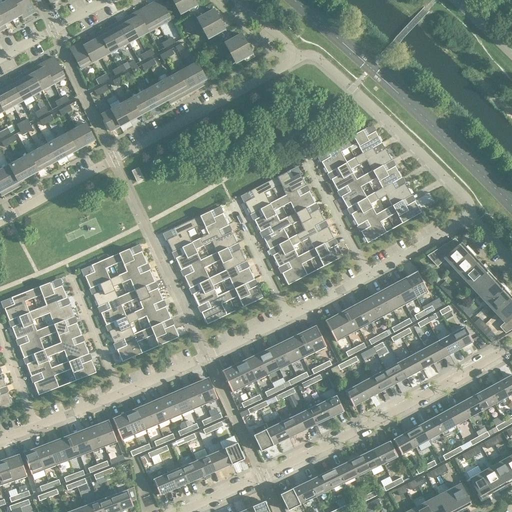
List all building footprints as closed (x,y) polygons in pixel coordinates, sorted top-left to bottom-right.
[(21,15),(12,0),(9,0),(3,3),(12,19),(20,15),(21,15)] [(28,0),(12,0),(21,15),(20,15),(22,19),(30,15),(29,13),(33,11),(34,12),(35,12),(28,0)] [(148,6),(149,8),(149,7),(159,26),(171,19),(160,0),(159,0),(160,1),(156,4),(155,2),(148,6)] [(187,10),(188,11),(192,14),(202,9),(197,5),(194,0),(172,0),(180,14),(187,10)] [(12,19),(3,3),(0,4),(0,16),(4,24),(12,19)] [(149,7),(149,8),(145,10),(144,8),(136,12),(137,14),(148,32),(159,26),(149,7)] [(207,14),(202,9),(192,14),(197,19),(208,38),(215,34),(220,39),(229,34),(224,29),(214,10),(207,14)] [(137,14),(134,16),(133,14),(127,18),(128,19),(138,37),(148,32),(137,14)] [(128,19),(125,21),(124,19),(117,23),(118,24),(119,24),(129,42),(138,37),(128,19)] [(119,24),(118,24),(115,26),(114,24),(108,28),(109,29),(119,48),(129,42),(119,24)] [(109,29),(106,31),(105,30),(98,33),(100,37),(101,37),(110,53),(119,48),(109,29)] [(234,38),(229,34),(220,39),(225,43),(236,63),(252,54),(249,48),(248,48),(246,45),(247,44),(246,44),(245,44),(243,41),(244,40),(241,34),(234,38)] [(101,37),(100,37),(92,41),(101,57),(110,53),(101,37)] [(172,37),(167,40),(170,45),(175,42),(172,37)] [(170,45),(167,40),(162,43),(165,48),(170,45)] [(92,41),(84,46),(93,62),(101,57),(92,41)] [(81,69),(93,62),(84,46),(82,42),(75,46),(76,48),(72,50),(71,48),(70,49),(81,69)] [(184,49),(181,44),(175,47),(178,52),(184,49)] [(151,49),(146,51),(149,57),(154,54),(151,49)] [(174,54),(171,49),(166,52),(169,57),(174,54)] [(149,57),(146,51),(141,54),(144,60),(149,57)] [(169,57),(166,52),(160,55),(163,60),(169,57)] [(42,64),(43,66),(43,65),(53,84),(65,77),(54,57),(53,58),(54,59),(50,62),(49,60),(42,64)] [(156,64),(153,59),(147,62),(150,67),(156,64)] [(128,63),(130,67),(131,69),(137,66),(134,60),(128,63)] [(150,67),(147,62),(142,65),(145,70),(150,67)] [(208,83),(197,63),(187,68),(197,86),(197,87),(198,88),(204,85),(203,83),(206,81),(207,83),(208,83)] [(123,64),(117,67),(120,72),(126,70),(123,64)] [(43,65),(43,66),(39,68),(38,66),(30,70),(31,72),(41,90),(53,84),(43,65)] [(140,72),(137,66),(131,69),(135,75),(140,72)] [(120,72),(117,67),(112,70),(115,75),(120,72)] [(197,86),(187,68),(178,73),(188,92),(187,92),(188,93),(195,90),(194,88),(197,87),(197,86)] [(31,72),(28,74),(27,72),(21,76),(22,77),(32,95),(41,90),(31,72)] [(106,73),(101,76),(104,82),(109,79),(106,73)] [(188,92),(178,73),(168,78),(178,97),(179,99),(185,95),(184,94),(187,92),(188,92)] [(127,80),(124,75),(119,78),(121,83),(127,80)] [(104,82),(101,76),(95,79),(98,85),(104,82)] [(22,77),(18,79),(18,77),(11,81),(12,82),(22,101),(32,95),(22,77)] [(121,83),(119,78),(112,81),(115,86),(121,83)] [(178,97),(168,78),(159,84),(168,100),(167,100),(169,104),(176,100),(175,99),(178,97)] [(12,82),(9,84),(8,82),(2,86),(3,87),(13,106),(22,101),(12,82)] [(168,100),(159,84),(149,89),(158,105),(167,100),(168,100)] [(108,90),(106,85),(100,88),(102,93),(108,90)] [(3,87),(0,88),(0,104),(4,111),(13,106),(3,87)] [(102,93),(100,88),(94,91),(97,96),(102,93)] [(158,105),(149,89),(140,94),(149,110),(158,105)] [(149,110),(140,94),(130,99),(139,115),(149,110)] [(66,95),(61,98),(64,103),(69,100),(66,95)] [(64,103),(61,98),(55,101),(58,107),(64,103)] [(139,115),(130,99),(121,104),(130,121),(139,115)] [(72,110),(69,104),(64,107),(67,113),(72,110)] [(130,121),(121,104),(111,109),(120,126),(130,121)] [(45,107),(40,110),(43,115),(48,112),(45,107)] [(67,113),(64,107),(59,110),(62,116),(67,113)] [(120,126),(111,109),(101,115),(110,131),(120,126)] [(43,115),(40,110),(35,112),(37,118),(43,115)] [(53,120),(50,115),(45,118),(48,123),(53,120)] [(48,123),(45,118),(40,121),(43,126),(48,123)] [(27,119),(22,122),(25,127),(30,124),(27,119)] [(25,127),(22,122),(16,125),(19,130),(25,127)] [(86,123),(76,129),(85,145),(95,140),(86,123)] [(33,129),(30,124),(25,127),(28,132),(33,129)] [(7,127),(2,130),(5,136),(10,133),(7,127)] [(28,132),(25,127),(19,130),(22,135),(28,132)] [(85,145),(76,129),(66,134),(75,150),(85,145)] [(366,136),(363,130),(345,140),(349,148),(357,143),(362,153),(363,153),(373,148),(382,143),(381,141),(382,141),(379,136),(378,137),(375,131),(366,136)] [(75,150),(66,134),(57,139),(66,156),(75,150)] [(16,141),(13,135),(7,138),(10,144),(16,141)] [(10,144),(7,138),(1,142),(4,147),(10,144)] [(66,156),(57,139),(47,144),(56,161),(66,156)] [(349,148),(345,140),(327,150),(330,157),(321,162),(325,167),(324,168),(326,172),(327,172),(328,173),(337,168),(347,162),(341,152),(349,148)] [(56,161),(47,144),(38,150),(47,166),(56,161)] [(363,153),(362,153),(355,157),(359,165),(367,161),(372,170),(372,171),(383,165),(392,160),(391,159),(392,158),(389,154),(388,154),(385,149),(376,154),(373,148),(363,153)] [(47,166),(38,150),(28,155),(37,171),(47,166)] [(37,171),(28,155),(19,160),(28,176),(37,171)] [(359,165),(355,157),(347,162),(337,168),(340,174),(331,179),(334,185),(336,190),(337,189),(338,191),(347,186),(347,185),(357,180),(356,179),(351,169),(359,165)] [(28,176),(19,160),(9,165),(18,181),(19,181),(28,176)] [(18,181),(9,165),(0,170),(10,189),(14,187),(14,188),(21,185),(19,181),(18,181)] [(372,171),(372,170),(364,175),(369,182),(377,178),(382,188),(392,182),(393,183),(402,178),(401,176),(399,171),(398,172),(395,166),(386,171),(383,165),(372,171)] [(143,179),(138,168),(132,171),(137,182),(143,179)] [(10,189),(0,170),(0,193),(1,196),(2,195),(1,194),(4,192),(5,194),(11,190),(10,189)] [(291,178),(287,172),(269,181),(273,189),(281,185),(286,195),(297,190),(306,185),(305,184),(306,183),(304,179),(303,179),(300,173),(291,178)] [(369,182),(364,175),(356,179),(357,180),(347,185),(347,186),(350,191),(341,197),(344,202),(344,203),(346,207),(347,207),(348,208),(357,203),(356,203),(367,197),(366,197),(361,187),(369,182)] [(273,189),(269,181),(251,191),(254,197),(245,202),(248,208),(247,208),(249,213),(250,212),(251,214),(260,209),(270,203),(265,193),(273,189)] [(382,188),(374,192),(378,200),(386,195),(392,205),(392,206),(402,200),(411,195),(411,193),(409,189),(408,189),(405,183),(396,188),(393,183),(392,182),(382,188)] [(286,195),(278,199),(282,207),(290,202),(295,213),(296,213),(306,207),(306,208),(315,203),(314,201),(315,201),(313,197),(312,197),(309,191),(300,196),(297,190),(286,195)] [(378,200),(374,192),(366,197),(367,197),(356,203),(357,203),(360,209),(351,214),(354,220),(353,220),(356,224),(357,224),(357,226),(367,221),(366,220),(376,214),(371,204),(378,200)] [(282,207),(278,199),(270,203),(260,209),(263,215),(254,220),(257,226),(256,226),(259,230),(260,232),(269,227),(280,221),(279,221),(274,211),(282,207)] [(392,206),(392,205),(384,210),(388,217),(396,213),(402,223),(401,223),(402,224),(421,213),(420,211),(421,210),(419,206),(418,206),(415,201),(406,206),(402,200),(392,206)] [(296,213),(295,213),(287,217),(291,224),(299,220),(305,230),(305,231),(315,225),(315,226),(324,221),(324,219),(322,214),(321,215),(318,209),(309,214),(306,208),(306,207),(296,213)] [(388,217),(384,210),(376,214),(366,220),(367,221),(370,226),(361,231),(364,237),(363,237),(366,242),(366,241),(367,243),(387,232),(387,231),(386,232),(380,222),(388,217)] [(213,218),(210,211),(191,220),(195,228),(203,224),(208,234),(219,229),(219,230),(228,225),(228,224),(228,223),(226,219),(225,219),(223,213),(213,218)] [(291,224),(287,217),(279,221),(280,221),(269,227),(272,233),(263,238),(266,243),(266,244),(268,248),(269,248),(270,249),(279,245),(279,244),(289,239),(283,229),(291,224)] [(195,228),(191,220),(173,229),(176,235),(167,240),(169,246),(171,251),(172,250),(172,252),(182,248),(182,247),(192,242),(187,232),(195,228)] [(305,231),(305,230),(297,234),(301,242),(309,238),(314,248),(324,243),(325,243),(334,239),(333,237),(334,237),(331,232),(328,227),(318,231),(315,226),(315,225),(305,231)] [(208,234),(200,238),(204,246),(212,242),(217,252),(227,247),(228,248),(237,243),(236,242),(237,241),(235,237),(234,237),(231,231),(222,236),(219,230),(219,229),(208,234)] [(301,242),(297,234),(289,239),(279,244),(279,245),(282,250),(273,255),(276,261),(275,261),(277,266),(278,266),(279,267),(288,262),(298,257),(298,256),(293,246),(301,242)] [(204,246),(200,238),(192,242),(182,247),(182,248),(185,253),(175,258),(178,264),(177,264),(180,269),(180,268),(181,270),(190,266),(190,265),(201,260),(196,250),(204,246)] [(445,258),(446,259),(454,267),(471,251),(467,246),(466,247),(461,242),(459,244),(454,239),(428,256),(437,266),(445,258)] [(314,248),(306,252),(310,260),(318,256),(323,266),(323,267),(343,256),(342,255),(343,254),(341,250),(340,250),(337,244),(328,249),(325,243),(324,243),(314,248)] [(217,252),(209,256),(212,264),(221,260),(226,270),(236,265),(236,266),(246,261),(245,260),(246,259),(243,255),(240,249),(230,254),(228,248),(227,247),(217,252)] [(132,255),(129,249),(110,257),(114,265),(122,261),(127,272),(137,267),(137,268),(147,264),(146,262),(147,262),(145,257),(144,257),(142,251),(132,255)] [(475,255),(471,251),(454,267),(462,276),(479,261),(474,256),(475,255)] [(310,260),(306,252),(298,256),(298,257),(288,262),(291,268),(282,273),(285,279),(284,279),(286,284),(287,283),(288,285),(308,275),(308,274),(307,274),(302,264),(310,260)] [(212,264),(209,256),(201,260),(190,265),(190,266),(193,272),(184,276),(187,282),(186,282),(188,287),(189,286),(190,288),(199,284),(199,283),(209,278),(204,268),(212,264)] [(114,265),(110,257),(91,265),(94,272),(85,276),(87,282),(89,287),(90,288),(100,284),(99,284),(110,279),(105,268),(114,265)] [(483,266),(479,261),(462,276),(471,286),(489,269),(485,265),(483,266)] [(226,270),(217,274),(221,282),(229,278),(234,288),(245,283),(245,284),(254,279),(253,278),(254,277),(252,273),(251,273),(248,267),(239,272),(236,266),(236,265),(226,270)] [(127,272),(118,275),(122,283),(130,280),(135,290),(145,286),(155,282),(154,280),(155,280),(153,275),(152,276),(150,270),(140,274),(137,268),(137,267),(127,272)] [(493,273),(489,269),(471,286),(480,295),(496,279),(491,275),(493,273)] [(221,282),(217,274),(209,278),(199,283),(199,284),(202,290),(193,294),(195,300),(197,305),(198,305),(198,306),(208,302),(207,301),(218,296),(213,286),(221,282)] [(428,292),(419,274),(407,281),(416,298),(428,292)] [(436,274),(432,278),(436,282),(440,278),(436,274)] [(122,283),(118,275),(110,279),(99,284),(100,284),(102,290),(93,294),(95,300),(95,301),(97,305),(98,307),(108,303),(107,302),(118,298),(118,297),(113,287),(122,283)] [(500,284),(496,279),(480,295),(488,304),(506,287),(502,283),(500,284)] [(416,298),(407,281),(395,287),(405,305),(416,298)] [(445,281),(440,286),(445,292),(451,287),(445,281)] [(52,289),(50,282),(30,290),(34,298),(42,295),(46,305),(46,306),(57,301),(57,302),(67,298),(66,296),(67,296),(65,291),(64,292),(62,285),(52,289)] [(234,288),(226,292),(230,300),(238,296),(243,306),(242,307),(243,307),(263,298),(262,296),(263,295),(261,291),(260,291),(257,285),(248,290),(245,284),(245,283),(234,288)] [(135,290),(126,294),(130,302),(138,298),(142,308),(143,309),(153,304),(163,300),(162,299),(163,298),(161,294),(160,294),(158,288),(148,292),(145,286),(135,290)] [(405,305),(395,287),(384,293),(394,311),(405,305)] [(456,293),(451,287),(445,292),(451,298),(456,293)] [(510,292),(506,287),(488,304),(497,313),(511,298),(511,296),(509,293),(510,292)] [(34,298),(30,290),(11,297),(14,304),(4,308),(7,314),(6,315),(8,319),(9,321),(19,317),(29,312),(25,301),(34,298)] [(394,311),(384,293),(382,290),(371,296),(382,317),(394,311)] [(230,300),(226,292),(218,296),(207,301),(208,302),(211,308),(201,312),(204,318),(203,318),(205,323),(206,323),(207,324),(227,315),(227,314),(221,304),(230,300)] [(130,302),(126,294),(118,297),(118,298),(107,302),(108,303),(110,309),(101,313),(103,319),(105,324),(105,323),(106,325),(116,321),(115,321),(126,316),(121,305),(130,302)] [(382,317),(371,296),(365,299),(367,302),(361,305),(371,323),(382,317)] [(511,298),(497,313),(505,322),(500,327),(506,332),(511,328),(511,298)] [(462,299),(457,304),(463,310),(468,305),(462,299)] [(46,306),(46,305),(38,309),(41,317),(49,313),(53,324),(54,324),(64,320),(74,317),(73,315),(74,315),(72,310),(69,304),(60,308),(57,302),(57,301),(46,306)] [(143,309),(142,308),(134,312),(138,320),(146,316),(150,327),(151,327),(161,322),(161,323),(171,319),(170,317),(171,317),(169,312),(168,312),(166,306),(156,310),(153,304),(143,309)] [(371,323),(361,305),(350,311),(359,329),(371,323)] [(474,312),(468,305),(463,310),(468,317),(474,312)] [(432,306),(423,311),(425,315),(434,310),(432,306)] [(451,310),(448,306),(439,311),(442,315),(451,310)] [(348,308),(342,311),(344,315),(339,318),(348,335),(359,329),(350,311),(348,308)] [(41,317),(38,309),(29,312),(19,317),(21,323),(12,327),(14,333),(13,333),(15,338),(16,338),(16,339),(26,336),(26,335),(37,331),(32,320),(41,317)] [(425,315),(423,311),(414,315),(417,320),(425,315)] [(138,320),(134,312),(126,316),(115,321),(116,321),(118,327),(109,331),(111,337),(113,342),(114,343),(124,339),(123,339),(134,334),(129,324),(138,320)] [(437,318),(435,313),(426,318),(429,323),(437,318)] [(348,335),(339,318),(337,314),(331,317),(332,321),(327,324),(336,342),(348,335)] [(409,318),(400,323),(403,328),(411,323),(409,318)] [(429,323),(426,318),(417,323),(420,328),(429,323)] [(479,318),(474,323),(480,329),(485,324),(479,318)] [(54,324),(53,324),(45,327),(48,335),(57,332),(61,343),(72,339),(81,335),(81,334),(82,333),(80,329),(79,329),(77,323),(67,327),(64,320),(54,324)] [(151,327),(150,327),(142,330),(146,338),(154,335),(159,345),(158,346),(179,337),(178,335),(179,335),(177,330),(176,331),(173,325),(164,329),(161,323),(161,322),(151,327)] [(403,328),(400,323),(391,328),(394,332),(403,328)] [(491,330),(485,324),(480,329),(485,335),(491,330)] [(316,325),(304,331),(314,352),(326,347),(316,325)] [(48,335),(45,327),(37,331),(26,335),(26,336),(28,342),(19,345),(21,352),(20,352),(22,357),(23,356),(24,358),(33,354),(44,350),(44,349),(40,339),(48,335)] [(464,327),(452,334),(460,350),(461,350),(460,349),(473,342),(464,327)] [(411,332),(408,328),(400,333),(402,337),(411,332)] [(146,338),(142,330),(134,334),(123,339),(124,339),(126,345),(117,349),(119,355),(119,356),(121,360),(122,362),(143,353),(143,352),(142,353),(137,342),(146,338)] [(314,352),(304,331),(292,337),(294,340),(303,358),(314,352)] [(386,331),(377,335),(380,340),(389,335),(386,331)] [(402,337),(400,333),(391,338),(393,342),(402,337)] [(460,350),(452,334),(436,342),(440,350),(445,347),(450,355),(449,354),(460,349),(460,350)] [(380,340),(377,335),(369,340),(371,345),(380,340)] [(61,343),(52,346),(55,354),(64,351),(68,361),(79,357),(79,358),(89,354),(88,352),(89,352),(87,347),(86,347),(84,341),(74,345),(72,339),(61,343)] [(303,358),(294,340),(282,346),(291,364),(303,358)] [(384,347),(382,342),(373,347),(376,351),(384,347)] [(440,350),(436,342),(425,348),(434,364),(434,363),(449,354),(450,356),(450,355),(445,347),(440,350)] [(363,343),(354,347),(357,352),(366,347),(363,343)] [(55,354),(52,346),(44,349),(44,350),(33,354),(36,360),(26,364),(29,370),(28,370),(30,375),(31,377),(41,373),(41,372),(51,368),(47,357),(55,354)] [(291,364),(282,346),(271,352),(279,369),(291,364)] [(357,352),(354,347),(346,352),(348,357),(357,352)] [(376,351),(373,347),(364,351),(360,354),(364,361),(377,354),(376,351)] [(434,364),(425,348),(409,356),(413,364),(419,361),(423,370),(423,369),(433,363),(433,364),(434,364)] [(279,369),(271,352),(259,357),(268,375),(279,369)] [(358,361),(356,356),(347,361),(349,365),(358,361)] [(413,364),(409,356),(399,362),(407,378),(407,377),(422,369),(423,370),(419,361),(413,364)] [(68,361),(60,364),(63,372),(71,369),(76,380),(75,380),(75,381),(96,373),(95,371),(96,370),(94,366),(91,360),(82,364),(79,358),(79,357),(68,361)] [(268,375),(259,357),(247,363),(256,381),(268,375)] [(329,360),(320,365),(323,370),(332,365),(329,360)] [(349,365),(347,361),(338,365),(340,370),(349,365)] [(407,378),(399,362),(383,371),(387,379),(392,376),(397,384),(396,383),(406,377),(407,378)] [(256,381),(247,363),(236,368),(244,386),(256,381)] [(63,372),(60,364),(51,368),(41,372),(41,373),(43,379),(33,383),(36,389),(35,389),(37,394),(38,393),(38,395),(59,387),(59,386),(59,387),(54,376),(63,372)] [(323,370),(320,365),(311,369),(314,374),(323,370)] [(244,386),(236,368),(224,374),(232,392),(244,386)] [(387,379),(383,371),(372,376),(381,393),(381,391),(396,383),(396,384),(397,384),(392,376),(387,379)] [(306,372),(297,376),(299,381),(308,377),(306,372)] [(511,374),(500,381),(499,381),(499,380),(508,396),(511,393),(511,374)] [(322,379),(319,375),(311,379),(313,384),(322,379)] [(299,381),(297,376),(288,381),(290,385),(299,381)] [(381,393),(372,376),(356,385),(360,393),(366,390),(370,398),(371,398),(370,397),(380,392),(381,393)] [(313,384),(311,379),(302,383),(304,388),(313,384)] [(508,396),(499,380),(499,381),(484,390),(483,389),(488,397),(493,394),(497,402),(508,396)] [(218,399),(210,381),(197,386),(205,404),(218,399)] [(196,382),(189,385),(191,389),(185,391),(193,409),(205,404),(197,386),(196,382)] [(283,383),(274,388),(276,392),(285,388),(283,383)] [(360,393),(356,385),(345,391),(353,406),(370,397),(370,398),(366,390),(360,393)] [(184,387),(177,390),(179,394),(174,396),(181,414),(193,409),(185,391),(184,387)] [(276,392),(274,388),(265,392),(267,397),(276,392)] [(295,392),(293,388),(284,392),(286,397),(295,392)] [(488,397),(483,389),(483,390),(473,396),(473,395),(472,395),(481,411),(497,402),(493,394),(488,397)] [(0,409),(12,405),(12,403),(11,398),(10,398),(8,392),(0,395),(0,409)] [(181,414),(174,396),(172,392),(166,395),(167,399),(162,401),(170,420),(181,414)] [(286,397),(284,392),(275,396),(277,401),(286,397)] [(259,395),(250,399),(253,403),(262,399),(259,395)] [(481,411),(472,395),(473,396),(457,404),(457,403),(461,412),(466,409),(471,417),(481,411)] [(336,396),(319,404),(323,412),(328,409),(333,418),(332,416),(343,411),(336,396)] [(160,398),(154,400),(155,404),(150,406),(158,425),(170,420),(162,401),(160,398)] [(253,403),(250,399),(241,403),(243,408),(253,403)] [(268,405),(266,401),(257,405),(259,410),(268,405)] [(461,412),(457,403),(456,403),(457,404),(447,410),(446,409),(455,425),(471,417),(466,409),(461,412)] [(323,412),(319,404),(308,409),(316,425),(317,425),(316,424),(332,417),(332,418),(333,418),(328,409),(323,412)] [(259,410),(257,405),(248,409),(250,414),(259,410)] [(158,425),(150,406),(138,411),(146,430),(158,425)] [(316,425),(308,409),(292,417),(296,425),(301,422),(306,431),(305,429),(316,425),(316,426),(316,425)] [(455,425),(446,409),(446,410),(431,419),(430,418),(435,426),(440,423),(444,431),(455,425)] [(146,430),(138,411),(126,417),(134,435),(146,430)] [(124,413),(112,418),(122,440),(134,435),(126,417),(124,413)] [(220,413),(211,417),(213,422),(222,417),(220,413)] [(213,422),(211,417),(202,421),(204,426),(213,422)] [(265,423),(268,428),(265,430),(269,438),(274,435),(279,444),(278,443),(289,438),(289,439),(289,438),(281,422),(279,417),(265,423)] [(296,425),(292,417),(281,422),(289,438),(290,438),(289,437),(305,430),(305,431),(306,431),(301,422),(296,425)] [(435,426),(430,418),(430,419),(420,424),(420,423),(420,424),(428,440),(444,431),(440,423),(435,426)] [(223,426),(221,421),(212,425),(214,430),(223,426)] [(507,426),(504,422),(495,427),(498,431),(507,426)] [(117,442),(110,423),(97,428),(104,447),(117,442)] [(196,423),(187,427),(189,432),(198,428),(196,423)] [(97,428),(96,424),(89,427),(91,431),(85,433),(92,451),(104,447),(97,428)] [(428,440),(420,424),(419,424),(420,425),(405,433),(404,432),(408,441),(414,438),(418,445),(428,440)] [(214,430),(212,425),(203,429),(205,434),(214,430)] [(189,432),(187,427),(178,431),(180,436),(189,432)] [(269,438),(265,430),(254,435),(261,451),(278,443),(278,444),(279,444),(274,435),(269,438)] [(487,431),(478,436),(481,441),(489,436),(487,431)] [(408,441),(404,432),(403,432),(404,433),(393,439),(401,454),(418,445),(414,438),(408,441)] [(92,451),(85,433),(73,437),(80,456),(92,451)] [(196,438),(194,433),(184,437),(187,442),(196,438)] [(172,434),(163,438),(165,442),(174,438),(172,434)] [(502,441),(499,434),(491,438),(495,445),(502,441)] [(481,441),(478,436),(469,441),(472,446),(481,441)] [(80,456),(73,437),(61,442),(68,461),(80,456)] [(187,442),(184,437),(175,441),(177,446),(187,442)] [(165,442),(163,438),(154,441),(156,446),(165,442)] [(495,445),(491,438),(484,442),(487,449),(495,445)] [(390,441),(373,449),(373,448),(372,448),(377,457),(382,454),(386,462),(397,457),(390,441)] [(68,461),(61,442),(49,447),(56,465),(68,461)] [(47,443),(41,445),(42,449),(37,451),(44,470),(56,465),(49,447),(47,443)] [(237,443),(220,450),(223,459),(229,456),(232,465),(233,465),(232,464),(244,459),(237,443)] [(149,444),(139,448),(141,452),(151,448),(149,444)] [(168,450),(166,445),(157,449),(159,454),(168,450)] [(460,446),(451,451),(454,455),(463,451),(460,446)] [(480,453),(476,446),(469,450),(473,457),(480,453)] [(35,448),(23,452),(31,475),(44,470),(37,451),(35,448)] [(141,452),(139,448),(130,451),(132,456),(141,452)] [(377,457),(372,448),(373,449),(362,454),(362,453),(370,470),(386,462),(382,454),(377,457)] [(159,454),(157,449),(148,453),(150,458),(159,454)] [(223,459),(220,450),(209,455),(216,472),(216,471),(232,464),(232,465),(229,456),(223,459)] [(473,457),(469,450),(462,454),(465,461),(473,457)] [(454,455),(451,451),(443,456),(445,460),(454,455)] [(370,470),(362,453),(361,454),(362,455),(346,462),(346,461),(345,461),(350,470),(355,467),(359,475),(370,470)] [(19,454),(12,456),(13,460),(8,462),(14,481),(27,477),(19,454)] [(216,472),(209,455),(192,462),(196,470),(201,468),(205,477),(205,476),(215,471),(216,472)] [(109,460),(111,465),(121,461),(119,456),(109,460)] [(434,460),(425,465),(427,469),(436,465),(434,460)] [(511,481),(511,475),(504,460),(493,467),(505,488),(510,485),(509,483),(511,481)] [(107,461),(97,464),(99,469),(109,466),(107,461)] [(350,470),(345,461),(346,462),(335,468),(335,466),(335,467),(343,483),(359,475),(355,467),(350,470)] [(14,481),(8,462),(0,464),(0,479),(2,485),(14,481)] [(196,470),(192,462),(181,467),(188,484),(189,484),(188,483),(204,476),(205,477),(201,468),(196,470)] [(99,469),(97,464),(88,468),(90,473),(99,469)] [(448,470),(445,464),(437,468),(441,474),(448,470)] [(427,469),(425,465),(416,470),(418,474),(427,469)] [(188,484),(181,467),(165,474),(168,482),(174,480),(177,489),(178,489),(177,488),(188,483),(188,484)] [(343,483),(335,467),(334,467),(335,468),(319,476),(318,474),(318,475),(322,483),(328,480),(332,488),(343,483)] [(505,488),(493,467),(482,473),(493,492),(499,489),(499,491),(505,488)] [(114,472),(112,468),(103,471),(105,476),(114,472)] [(441,474),(437,468),(430,472),(433,478),(441,474)] [(83,470),(73,474),(75,479),(84,475),(83,470)] [(105,476),(103,471),(94,475),(95,480),(105,476)] [(493,492),(482,473),(470,479),(478,494),(477,494),(481,501),(488,497),(487,496),(493,492)] [(75,479),(73,474),(64,477),(66,482),(75,479)] [(168,482),(165,474),(153,479),(160,495),(177,488),(177,489),(174,480),(168,482)] [(322,483),(318,475),(319,476),(308,481),(308,480),(307,480),(316,496),(332,488),(328,480),(322,483)] [(426,482),(422,476),(415,479),(418,486),(426,482)] [(401,477),(392,482),(394,486),(403,482),(401,477)] [(86,483),(84,478),(75,482),(77,487),(86,483)] [(58,479),(48,483),(50,488),(60,484),(58,479)] [(418,486),(415,479),(407,483),(411,490),(418,486)] [(316,496),(307,480),(308,481),(292,489),(292,488),(291,488),(295,496),(301,494),(305,502),(316,496)] [(77,487),(75,482),(66,485),(68,490),(77,487)] [(394,486),(392,482),(383,486),(386,491),(394,486)] [(50,488),(48,483),(39,487),(41,491),(50,488)] [(461,484),(449,490),(460,511),(465,509),(465,508),(471,504),(461,484)] [(407,492),(404,485),(396,489),(399,496),(407,492)] [(295,496),(291,488),(292,489),(281,494),(288,510),(305,502),(301,494),(295,496)] [(58,494),(56,489),(47,492),(48,497),(58,494)] [(127,490),(126,490),(109,496),(112,505),(118,503),(121,511),(122,511),(121,510),(133,506),(127,490)] [(460,511),(449,490),(438,496),(446,511),(460,511)] [(28,491),(19,494),(20,499),(30,495),(28,491)] [(374,491),(365,495),(368,500),(377,495),(374,491)] [(48,497),(47,492),(37,496),(39,501),(48,497)] [(20,499),(19,494),(9,497),(11,502),(20,499)] [(368,500),(365,495),(356,500),(359,504),(368,500)] [(112,505),(109,496),(98,501),(102,511),(116,511),(121,511),(118,503),(112,505)] [(446,511),(438,496),(427,502),(431,511),(446,511)] [(381,505),(377,498),(370,502),(373,509),(381,505)] [(30,504),(28,499),(19,503),(20,508),(30,504)] [(102,511),(98,501),(81,507),(83,511),(102,511)] [(248,509),(247,508),(248,511),(269,511),(264,501),(248,509)] [(366,511),(373,509),(370,502),(362,506),(365,511),(366,511)] [(431,511),(427,502),(415,508),(417,511),(431,511)] [(20,508),(19,503),(9,506),(11,511),(20,508)]
